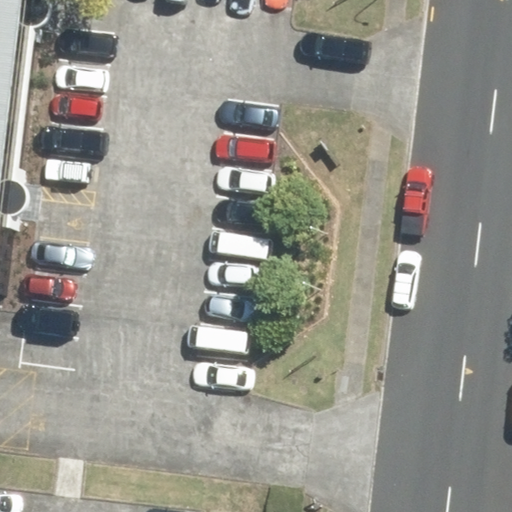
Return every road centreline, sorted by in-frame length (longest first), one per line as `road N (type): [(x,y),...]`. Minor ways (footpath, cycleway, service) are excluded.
road 1 (unknown): [(97,470),(113,181),(159,81),(249,57),(511,65)]
road 2 (unclassified): [(460,511),(511,119)]
road 3 (unknown): [(457,511),(97,470)]
